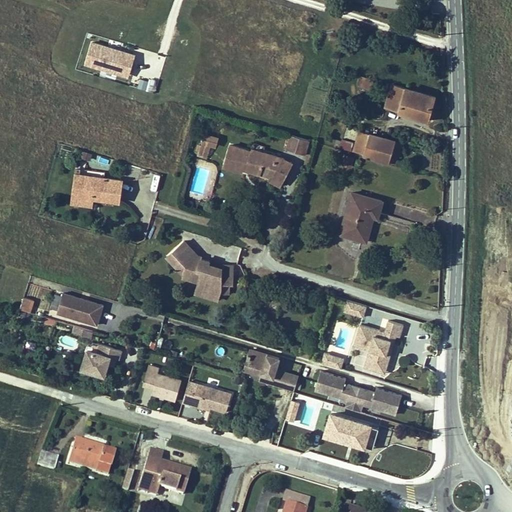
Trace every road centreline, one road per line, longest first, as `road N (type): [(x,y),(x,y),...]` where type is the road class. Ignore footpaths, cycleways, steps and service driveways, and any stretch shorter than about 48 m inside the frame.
road 1 (unknown): [(453,401),(139,308)]
road 2 (residential): [(454,321),(267,261),(243,228),(162,204)]
road 3 (tertiary): [(453,0),(454,321)]
road 4 (unclassified): [(239,445),(0,376)]
road 5 (unclassified): [(440,502),(239,445)]
road 6 (tertiary): [(454,321),(452,416),(462,466)]
